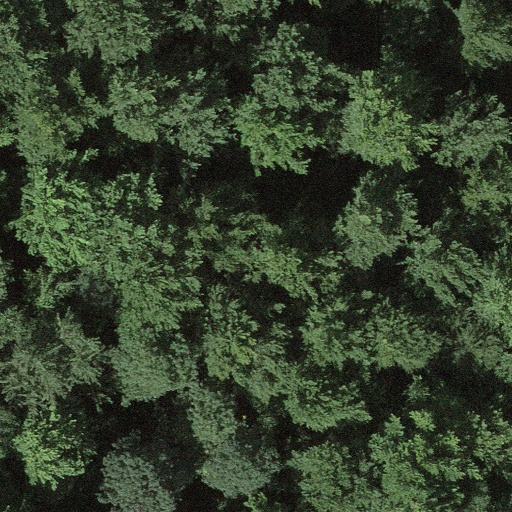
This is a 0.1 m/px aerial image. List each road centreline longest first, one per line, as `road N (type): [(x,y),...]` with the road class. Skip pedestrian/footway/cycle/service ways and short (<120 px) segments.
road 1 (track): [(215,511),(0,166)]
road 2 (track): [(511,147),(319,0)]
